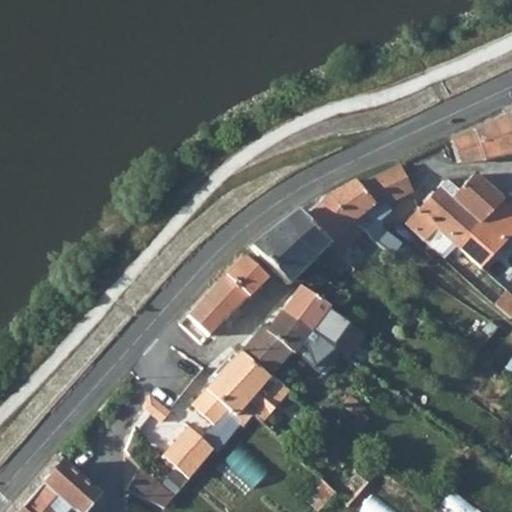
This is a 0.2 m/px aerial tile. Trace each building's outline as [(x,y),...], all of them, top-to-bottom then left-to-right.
[(511,131),(509,121),(453,149),(460,167),(485,167),(511,159),(511,131)] [(385,208),(419,192),(400,172),(361,192),(355,186),(328,201),(352,226),(373,209),(376,212),(385,208)] [(460,198),(447,187),(431,206),(411,225),(431,243),(442,231),(461,250),(501,204),(475,180),(460,198)] [(304,223),(340,261),(365,238),(363,234),(352,226),(328,201),(304,223)] [(501,204),(461,250),(481,273),(511,240),(511,219),(506,211),(501,204)] [(352,226),(363,234),(365,238),(373,249),(382,238),(392,224),(385,208),(376,212),(373,209),(352,226)] [(297,216),(261,242),(248,251),(288,288),(321,257),(339,277),(342,274),(351,287),(357,279),(340,261),(304,223),(297,216)] [(382,238),(373,249),(393,264),(401,251),(382,238)] [(224,282),(247,303),(267,284),(245,263),(224,282)] [(189,322),(209,340),(247,303),(224,282),(189,322)] [(281,316),(327,348),(332,351),(347,328),(328,314),(329,311),(300,291),(281,316)] [(511,297),(508,294),(506,293),(493,306),(510,323),(511,320),(511,297)] [(240,358),(266,380),(270,377),(290,356),(293,358),(302,349),(319,360),(327,348),(281,316),(269,334),(264,331),(240,358)] [(469,354),(474,357),(480,351),(475,347),(469,354)] [(270,377),(266,380),(240,358),(218,382),(192,411),(215,432),(204,446),(212,453),(214,455),(240,424),(243,427),(254,414),(259,420),(286,392),(270,377)] [(195,403),(217,379),(208,370),(186,395),(195,403)] [(144,409),(160,423),(167,416),(148,400),(144,409)] [(348,400),(340,410),(358,422),(365,411),(348,400)] [(165,459),(190,481),(212,453),(204,446),(189,432),(165,459)] [(85,511),(98,499),(62,468),(43,488),(68,511),(85,511)] [(163,511),(174,500),(138,473),(136,475),(128,495),(160,511),(163,511)] [(68,511),(43,488),(21,511),(68,511)] [(363,511),(400,511),(376,494),(363,511)]
